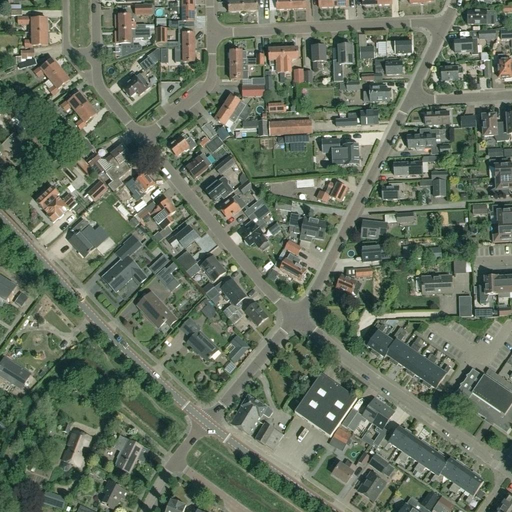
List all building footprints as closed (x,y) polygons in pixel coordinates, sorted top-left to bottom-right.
[(183,22),(194,22),(193,0),(176,0),(177,2),(183,2),(183,22)] [(248,0),(249,1),(243,1),(244,12),(258,12),(257,0),(248,0)] [(291,0),(276,0),(277,11),(292,10),(291,0)] [(291,0),(292,10),(305,9),(304,0),(291,0)] [(334,8),(333,0),(319,0),(319,9),(334,8)] [(333,0),(334,8),(348,8),(347,0),(333,0)] [(244,12),(243,1),(229,2),(229,13),(244,12)] [(152,6),(135,6),(135,17),(152,16),(152,6)] [(0,16),(22,16),(22,11),(21,11),(21,7),(7,7),(7,11),(0,11),(0,16)] [(468,23),(468,26),(486,26),(486,25),(494,26),(495,24),(495,13),(486,13),(486,12),(468,12),(468,19),(467,20),(467,23),(468,23)] [(141,30),(146,30),(145,26),(135,26),(135,24),(131,24),(130,16),(115,17),(115,27),(120,27),(120,31),(141,30)] [(32,33),(47,33),(47,20),(32,20),(32,18),(18,19),(18,26),(32,25),(32,33)] [(156,28),(166,28),(166,20),(156,20),(156,28)] [(167,44),(167,29),(155,29),(155,44),(167,44)] [(141,30),(120,31),(120,45),(131,45),(131,38),(136,37),(136,35),(146,34),(146,30),(141,30)] [(511,41),(511,30),(499,32),(500,42),(511,41)] [(477,32),(477,39),(477,41),(494,40),(494,31),(477,32)] [(47,33),(32,33),(32,42),(25,42),(25,49),(30,49),(30,51),(21,52),(21,58),(16,58),(16,65),(21,64),(21,61),(27,60),(27,58),(34,58),(34,49),(33,49),(32,47),(48,46),(47,33)] [(172,49),(194,49),(194,35),(183,35),(183,42),(178,42),(178,45),(172,45),(172,49)] [(452,43),(453,52),(455,52),(455,54),(471,53),(471,56),(478,56),(477,41),(477,39),(454,41),(454,43),(452,43)] [(386,43),(386,55),(412,54),(411,42),(386,43)] [(141,45),(121,46),(121,59),(142,50),(141,45)] [(277,47),(270,47),(270,50),(269,50),(270,67),(277,67),(277,74),(284,74),(283,50),(277,50),(277,47)] [(351,47),(339,47),(339,62),(333,63),(334,80),(340,80),(339,66),(352,65),(351,47)] [(374,47),(360,48),(361,60),(374,60),(374,47)] [(325,48),(312,48),(313,63),(314,70),(320,69),(320,63),(326,62),(325,48)] [(194,49),(172,49),(168,49),(168,50),(168,54),(178,54),(178,57),(183,57),(183,63),(194,63),(194,49)] [(297,49),(283,50),(284,74),(291,74),(290,60),(298,60),(297,49)] [(247,66),(264,66),(264,55),(256,55),(256,60),(247,60),(246,52),(231,52),(231,66),(247,66)] [(148,59),(140,66),(145,73),(155,66),(154,65),(158,62),(152,53),(147,57),(148,59)] [(505,56),(498,56),(498,61),(498,78),(499,78),(505,78),(505,80),(510,79),(511,78),(511,60),(505,61),(505,56)] [(19,71),(36,65),(35,60),(18,65),(19,71)] [(49,80),(61,71),(53,61),(41,70),(40,68),(34,73),(38,78),(44,74),(49,80)] [(393,76),(402,75),(402,73),(403,72),(403,70),(402,69),(401,63),(384,64),(384,61),(375,61),(375,70),(380,74),(386,74),(386,76),(387,76),(393,76)] [(248,72),(247,66),(231,66),(231,81),(248,80),(248,72)] [(439,72),(439,80),(441,80),(441,82),(458,81),(458,75),(463,75),(462,68),(457,68),(440,69),(441,72),(439,72)] [(61,71),(49,80),(54,87),(49,91),(53,97),(59,92),(58,91),(69,81),(61,71)] [(304,85),(303,71),(293,71),(294,85),(304,85)] [(313,84),(312,72),(304,73),(305,85),(313,84)] [(139,96),(149,87),(140,75),(136,79),(135,78),(122,89),(130,99),(136,93),(139,96)] [(359,82),(346,83),(347,92),(360,91),(359,82)] [(264,87),(241,87),(241,98),(264,98),(264,87)] [(389,103),(389,100),(390,100),(390,91),(385,91),(385,88),(370,88),(370,93),(363,93),(364,103),(370,103),(389,103)] [(76,114),(88,104),(80,94),(68,104),(67,102),(61,107),(66,112),(71,108),(76,114)] [(14,101),(20,104),(23,97),(16,95),(14,101)] [(223,108),(245,122),(252,112),(240,103),(231,97),(223,108)] [(43,113),(53,105),(50,100),(39,108),(43,113)] [(23,109),(29,112),(32,106),(26,103),(23,109)] [(88,104),(76,114),(82,121),(76,125),(80,131),(86,126),(85,124),(97,115),(88,104)] [(58,111),(53,105),(43,113),(48,118),(58,111)] [(245,122),(223,108),(215,121),(225,127),(229,120),(234,124),(238,118),(245,122)] [(362,126),(378,126),(377,113),(361,113),(361,114),(348,115),(348,120),(335,121),(335,128),(356,127),(356,126),(362,126)] [(426,126),(441,126),(441,125),(449,124),(448,118),(441,119),(441,113),(425,114),(426,126)] [(507,124),(501,124),(502,142),(507,142),(510,136),(511,135),(511,115),(507,116),(507,124)] [(216,133),(202,117),(196,123),(211,142),(212,142),(217,138),(216,136),(217,135),(216,133)] [(461,129),(476,129),(475,117),(460,118),(461,129)] [(502,142),(501,124),(495,124),(495,117),(483,117),(484,137),(494,137),(496,142),(502,142)] [(63,125),(58,120),(52,125),(59,128),(63,125)] [(312,136),(312,121),(269,123),(270,137),(312,136)] [(258,130),(259,138),(267,137),(267,122),(258,122),(258,130)] [(222,128),(216,133),(217,135),(223,142),(229,136),(222,128)] [(78,142),(85,136),(87,134),(83,129),(74,136),(78,142)] [(429,137),(438,136),(446,135),(446,130),(438,130),(438,131),(430,132),(430,130),(420,131),(420,136),(407,137),(407,139),(406,140),(406,143),(408,144),(408,150),(416,149),(416,151),(424,151),(424,149),(429,149),(429,137)] [(13,135),(0,148),(0,153),(15,168),(31,152),(13,135)] [(181,138),(169,147),(177,157),(184,152),(186,152),(189,150),(191,152),(197,147),(190,138),(188,139),(185,135),(181,138)] [(95,149),(85,136),(78,142),(87,155),(95,149)] [(205,147),(210,143),(206,138),(199,145),(203,149),(205,147)] [(211,142),(210,143),(205,147),(212,155),(224,145),(217,138),(212,142),(211,142)] [(339,140),(322,141),(323,154),(332,154),(333,164),(339,165),(339,166),(344,166),(359,166),(358,146),(350,146),(349,144),(346,144),(346,146),(343,147),(342,146),(339,146),(339,140)] [(112,156),(106,161),(110,167),(116,161),(120,165),(125,161),(131,157),(123,147),(117,151),(115,149),(110,154),(112,156)] [(450,147),(439,148),(440,156),(451,155),(450,147)] [(502,150),(488,151),(488,159),(502,158),(502,150)] [(85,162),(98,177),(105,171),(98,162),(100,160),(95,154),(85,162)] [(194,163),(187,169),(195,179),(208,169),(208,168),(212,165),(203,154),(199,158),(194,162),(194,163)] [(220,177),(235,164),(229,157),(214,169),(220,177)] [(496,179),(511,177),(511,165),(507,166),(507,160),(489,161),(489,167),(495,169),(496,179)] [(116,161),(110,167),(112,168),(106,173),(112,182),(108,186),(113,192),(123,185),(119,180),(132,170),(125,162),(125,161),(120,165),(116,161)] [(421,163),(394,164),(394,166),(393,167),(393,170),(394,171),(395,177),(404,176),(404,178),(408,178),(409,176),(422,176),(421,163)] [(132,186),(124,193),(129,199),(140,190),(144,194),(154,186),(145,175),(135,183),(135,184),(132,186)] [(511,177),(496,179),(496,188),(490,191),(491,197),(509,197),(508,190),(511,190),(511,177)] [(223,179),(206,192),(214,203),(221,197),(222,197),(227,193),(229,196),(235,192),(229,185),(229,182),(226,179),(223,179)] [(248,181),(242,186),(238,189),(244,196),(250,191),(254,195),(252,196),(257,203),(249,210),(246,207),(246,206),(241,200),(239,201),(236,197),(232,200),(220,210),(228,220),(233,216),(233,217),(244,208),(246,211),(244,213),(247,218),(264,204),(248,181)] [(446,181),(435,182),(435,197),(446,196),(446,181)] [(95,203),(108,190),(100,182),(87,195),(95,203)] [(336,187),(330,184),(325,194),(320,192),(316,200),(327,205),(330,198),(341,203),(347,190),(337,185),(336,187)] [(381,191),(381,194),(382,195),(382,201),(398,200),(403,200),(403,185),(389,185),(389,188),(382,188),(382,190),(381,191)] [(43,210),(49,216),(47,218),(53,224),(58,220),(59,220),(64,215),(68,210),(67,209),(75,202),(70,196),(64,201),(63,200),(61,202),(56,197),(59,195),(52,188),(36,203),(43,210)] [(292,203),(276,200),(274,209),(290,213),(292,203)] [(167,201),(158,209),(159,209),(154,213),(150,216),(146,212),(138,218),(143,223),(151,217),(162,231),(173,222),(169,217),(176,212),(167,201)] [(264,204),(247,218),(251,223),(247,226),(250,230),(242,236),(246,241),(245,242),(246,245),(248,246),(249,245),(250,247),(254,244),(258,249),(260,248),(263,252),(269,247),(266,243),(268,242),(260,232),(267,226),(262,220),(271,213),(265,205),(264,204)] [(487,206),(472,206),(473,216),(487,215),(487,206)] [(498,225),(511,223),(511,211),(509,212),(509,206),(491,207),(492,213),(498,215),(498,224),(498,225)] [(413,214),(396,215),(397,224),(414,223),(413,214)] [(291,215),(289,226),(302,228),(325,233),(327,223),(305,219),(305,220),(300,219),(300,216),(291,215)] [(133,219),(129,223),(134,228),(139,224),(133,219)] [(84,221),(71,232),(75,237),(69,242),(84,259),(89,255),(96,249),(82,234),(89,227),(84,221)] [(361,238),(378,240),(378,236),(386,236),(387,225),(363,222),(361,238)] [(511,223),(498,225),(498,234),(493,237),(493,243),(511,242),(511,236),(511,235),(511,223)] [(272,236),(281,229),(277,224),(268,230),(272,236)] [(302,228),(289,226),(289,227),(294,228),(293,234),(301,235),(300,241),(311,243),(312,239),(323,241),(325,233),(302,228)] [(180,233),(168,242),(173,249),(179,244),(184,249),(186,247),(187,249),(191,246),(190,244),(197,238),(189,228),(181,234),(180,233)] [(159,243),(164,239),(159,233),(158,232),(153,237),(159,243)] [(120,262),(102,279),(118,295),(120,293),(118,292),(132,279),(139,286),(147,279),(128,259),(142,247),(133,236),(123,245),(124,246),(114,255),(122,264),(120,262)] [(289,242),(281,255),(285,258),(289,250),(298,255),(302,249),(289,242)] [(363,263),(381,261),(379,246),(362,248),(363,263)] [(385,267),(420,263),(420,259),(415,259),(414,251),(401,252),(401,258),(384,260),(385,267)] [(176,261),(186,273),(196,265),(197,264),(187,252),(176,261)] [(280,271),(286,274),(300,282),(301,280),(303,280),(304,278),(303,276),(306,271),(298,266),(301,261),(290,255),(287,260),(286,260),(280,271)] [(213,257),(201,267),(214,283),(226,273),(213,257)] [(454,258),(455,271),(469,270),(468,258),(454,258)] [(196,265),(186,273),(191,279),(201,271),(196,265)] [(156,277),(166,288),(175,280),(164,269),(156,277)] [(372,269),(355,271),(356,279),(373,277),(372,269)] [(361,285),(356,283),(356,282),(350,279),(350,280),(342,276),(336,289),(351,295),(351,294),(356,297),(361,285)] [(422,279),(422,296),(451,294),(451,277),(422,279)] [(0,301),(7,305),(13,295),(12,295),(16,289),(0,278),(0,301)] [(497,295),(497,278),(485,279),(485,287),(479,287),(479,302),(486,302),(488,296),(497,295)] [(497,278),(497,295),(498,295),(498,294),(509,294),(509,279),(497,279),(497,278)] [(227,302),(229,300),(234,307),(246,297),(232,280),(220,290),(225,296),(223,298),(227,302)] [(206,295),(214,288),(210,284),(202,290),(206,295)] [(214,288),(206,295),(211,301),(219,295),(214,288)] [(169,327),(176,321),(151,294),(137,306),(158,329),(165,323),(169,327)] [(458,298),(459,317),(471,317),(471,298),(458,298)] [(257,327),(268,318),(255,304),(245,313),(257,327)] [(236,312),(231,306),(223,314),(227,319),(236,312)] [(216,316),(212,311),(205,317),(210,321),(216,316)] [(237,311),(228,320),(234,326),(243,318),(237,311)] [(180,329),(191,339),(187,344),(207,363),(218,351),(198,332),(200,330),(189,320),(180,329)] [(374,356),(386,338),(381,335),(385,328),(382,326),(367,347),(372,351),(370,353),(374,356)] [(398,337),(386,356),(390,359),(388,362),(392,365),(405,347),(399,343),(404,337),(406,334),(403,332),(401,335),(400,334),(398,337)] [(391,341),(386,338),(374,356),(377,359),(379,356),(384,359),(386,356),(398,337),(395,335),(391,341)] [(236,349),(228,358),(235,364),(249,349),(237,337),(231,344),(236,349)] [(17,353),(26,352),(26,344),(16,344),(17,353)] [(405,347),(392,365),(396,367),(398,365),(402,368),(418,347),(413,344),(409,350),(405,347)] [(421,348),(418,347),(402,368),(407,371),(405,373),(409,376),(421,358),(416,355),(421,348)] [(426,362),(421,358),(409,376),(412,379),(414,376),(419,379),(434,358),(430,355),(426,362)] [(434,358),(419,379),(423,382),(421,385),(425,387),(437,370),(432,366),(437,360),(434,358)] [(5,359),(0,366),(0,377),(21,390),(30,375),(5,359)] [(437,370),(425,387),(429,390),(431,387),(436,391),(450,369),(447,367),(442,373),(437,370)] [(465,406),(506,434),(511,425),(511,396),(484,377),(483,378),(472,370),(469,375),(466,377),(467,378),(463,384),(460,386),(461,387),(457,392),(454,394),(455,396),(452,399),(464,407),(465,406)] [(511,386),(497,376),(488,370),(486,374),(511,392),(511,386)] [(356,401),(321,376),(294,414),(330,439),(356,401)] [(240,431),(257,402),(247,396),(241,407),(230,425),(240,431)] [(371,424),(383,406),(374,399),(362,417),(357,413),(347,428),(353,433),(361,422),(364,424),(366,421),(371,424)] [(267,408),(257,402),(240,431),(249,437),(260,419),(262,415),(267,418),(269,418),(272,413),(272,412),(267,408)] [(394,413),(383,406),(371,424),(377,428),(374,431),(379,434),(372,444),(377,448),(379,446),(385,436),(380,433),(394,413)] [(264,424),(254,440),(266,447),(273,451),(284,436),(264,424)] [(68,435),(71,427),(65,425),(62,433),(68,435)] [(306,439),(316,446),(323,436),(312,428),(306,439)] [(351,436),(338,429),(333,440),(346,446),(351,436)] [(405,430),(403,432),(398,429),(391,440),(385,436),(379,446),(384,450),(383,450),(387,453),(391,446),(397,450),(408,432),(405,430)] [(79,468),(91,438),(74,431),(62,461),(79,468)] [(408,432),(397,450),(401,453),(397,459),(400,462),(401,462),(415,440),(410,437),(412,435),(408,432)] [(145,460),(149,452),(119,437),(116,445),(124,450),(115,468),(130,475),(139,456),(145,460)] [(415,440),(401,462),(404,464),(408,458),(413,461),(425,443),(421,441),(420,444),(415,440)] [(425,443),(413,461),(418,464),(413,471),(414,471),(417,473),(431,452),(427,449),(429,446),(425,443)] [(436,455),(431,452),(417,473),(420,475),(424,469),(430,473),(441,455),(438,452),(436,455)] [(364,454),(358,463),(364,467),(370,458),(364,454)] [(368,465),(382,475),(389,465),(375,455),(368,465)] [(445,457),(441,455),(430,473),(434,476),(430,482),(433,484),(435,482),(448,463),(443,460),(445,457)] [(454,464),(449,460),(435,482),(438,484),(443,478),(448,481),(459,463),(456,461),(454,464)] [(340,465),(332,476),(346,485),(353,474),(352,473),(356,468),(348,463),(344,468),(340,465)] [(463,466),(459,463),(448,481),(452,484),(448,491),(452,493),(466,472),(462,469),(463,466)] [(471,475),(466,472),(452,493),(455,495),(459,489),(464,493),(476,475),(472,472),(471,475)] [(358,493),(372,503),(385,484),(370,474),(358,493)] [(480,478),(476,475),(464,493),(469,496),(465,502),(468,505),(471,500),(483,483),(478,480),(480,478)] [(125,501),(129,493),(104,481),(108,484),(103,494),(106,496),(102,504),(114,510),(113,511),(120,499),(125,501)] [(475,498),(480,501),(485,494),(480,491),(475,498)] [(430,511),(439,499),(430,492),(421,505),(430,511)] [(60,497),(45,493),(41,504),(56,509),(60,497)] [(498,501),(511,510),(511,498),(507,495),(504,500),(500,497),(498,501)] [(450,511),(454,506),(442,498),(434,508),(439,511),(450,511)] [(183,511),(185,506),(171,501),(166,511),(183,511)] [(511,511),(511,510),(498,501),(495,505),(499,508),(496,511),(511,511)]
